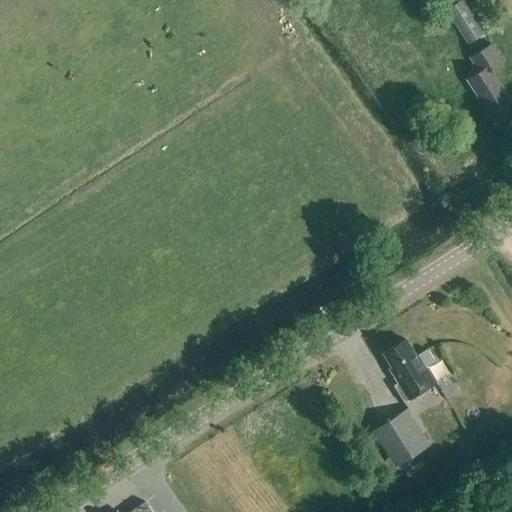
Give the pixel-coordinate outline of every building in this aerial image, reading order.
[(484,33),(463,0),(462,0),(446,10),(467,43),(484,33)] [(491,44),(469,58),(479,72),(467,80),(490,116),(511,101),(511,100),(491,69),(502,61),(491,44)] [(404,403),(422,392),(436,383),(426,367),(419,355),(416,357),(406,340),(383,354),(400,382),(393,386),(404,403)] [(373,431),(395,467),(429,446),(407,410),(373,431)] [(151,511),(144,502),(130,511),(151,511)]
